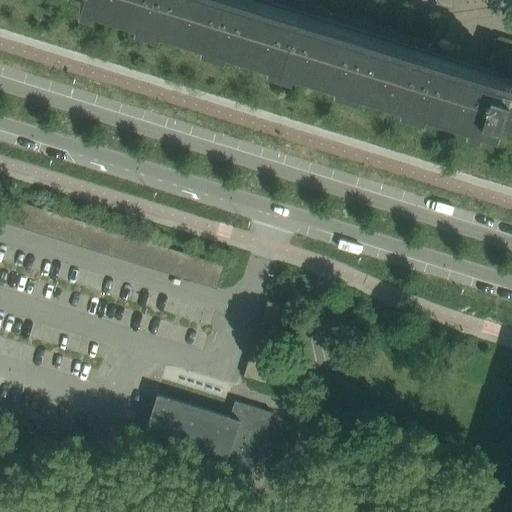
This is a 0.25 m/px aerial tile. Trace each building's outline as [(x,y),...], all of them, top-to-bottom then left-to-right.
[(85,0),(290,64),(305,20),(241,0),(85,0)] [(493,78),(462,69),(305,20),(290,64),(488,125),(498,129),(501,119),(511,122),(511,40),(501,37),(494,40),(500,52),(501,53),(493,78)] [(14,224),(21,202),(10,198),(3,221),(14,224)] [(24,228),(32,205),(21,202),(14,224),(24,228)] [(35,231),(42,208),(32,205),(24,228),(35,231)] [(46,235),(53,212),(42,208),(35,231),(46,235)] [(56,238),(63,215),(53,212),(46,235),(56,238)] [(68,241),(75,218),(63,215),(56,238),(68,241)] [(78,245),(85,222),(75,218),(68,241),(78,245)] [(89,248),(96,225),(85,222),(78,245),(89,248)] [(99,251),(107,228),(96,225),(89,248),(99,251)] [(111,255),(118,232),(107,228),(99,251),(111,255)] [(121,258),(128,235),(118,232),(111,255),(121,258)] [(132,261),(139,239),(128,235),(121,258),(132,261)] [(142,265),(149,242),(139,239),(132,261),(142,265)] [(153,268),(160,245),(149,242),(142,265),(153,268)] [(164,271),(171,249),(160,245),(153,268),(164,271)] [(175,275),(182,252),(171,249),(164,271),(175,275)] [(186,278),(193,256),(182,252),(175,275),(186,278)] [(196,281),(203,259),(193,256),(186,278),(196,281)] [(207,285),(214,262),(203,259),(196,281),(207,285)] [(217,288),(224,265),(214,262),(207,285),(217,288)] [(287,319),(291,308),(268,301),(264,312),(287,319)] [(287,319),(264,312),(261,323),(284,330),(287,319)] [(280,340),(284,330),(261,323),(258,333),(280,340)] [(277,351),(280,340),(258,333),(254,343),(277,351)] [(274,361),(277,351),(254,343),(251,354),(274,361)] [(270,373),(274,361),(251,354),(248,365),(270,373)] [(267,383),(270,373),(248,365),(244,376),(267,383)] [(248,494),(273,412),(235,401),(230,417),(159,395),(159,394),(158,393),(142,444),(143,444),(143,443),(164,449),(159,466),(248,494)]
